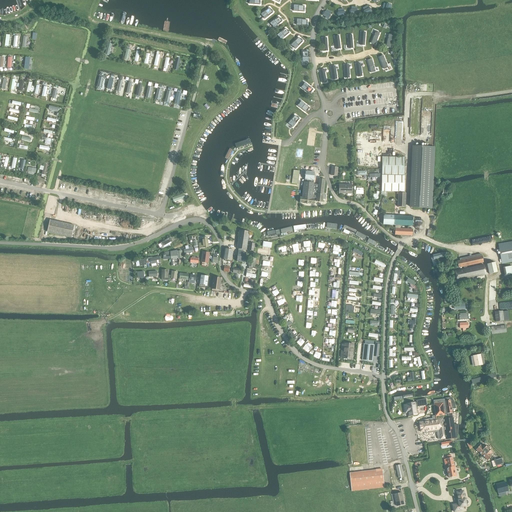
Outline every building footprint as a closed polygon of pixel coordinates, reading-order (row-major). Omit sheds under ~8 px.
[(371,11),(368,5),(362,7),(366,14),(371,11)] [(273,12),(269,7),(260,14),(264,18),(273,12)] [(332,12),(326,9),(323,15),(325,16),(325,17),(328,19),(328,18),(332,12)] [(282,21),(278,16),(270,22),(274,27),(282,21)] [(289,33),(285,28),(277,35),(281,39),(289,33)] [(380,32),(375,30),(371,43),(375,45),(380,32)] [(302,41),(298,37),(291,44),(295,48),(302,41)] [(388,66),(383,54),(378,57),(383,69),(388,66)] [(375,71),(372,59),(367,60),(370,72),(375,71)] [(313,89),(305,82),(301,87),(309,94),(313,89)] [(309,107),(301,101),(297,105),(306,112),(309,107)] [(299,119),(295,115),(288,123),(293,127),(299,119)] [(395,140),(402,140),(403,121),(396,121),(395,140)] [(422,125),(422,135),(431,135),(431,122),(428,121),(428,125),(422,125)] [(236,149),(249,143),(247,140),(234,145),(236,149)] [(409,207),(432,208),(435,147),(412,146),(409,207)] [(224,158),(227,160),(232,151),(229,149),(224,158)] [(382,191),(404,192),(404,157),(382,157),(382,191)] [(304,182),(302,198),(300,198),(300,203),(314,204),(314,199),(312,199),(312,198),(317,198),(316,201),(322,202),(323,199),(325,199),(325,195),(323,195),(325,180),(319,179),(318,184),(314,184),(314,183),(313,183),(314,172),(306,171),(305,180),(304,182)] [(339,185),(339,193),(351,194),(351,185),(339,185)] [(406,193),(398,193),(397,207),(405,207),(406,193)] [(395,235),(401,235),(412,236),(412,229),(400,229),(400,226),(412,226),(413,216),(383,215),(383,225),(395,225),(395,235)] [(47,232),(72,237),(74,225),(50,220),(47,232)] [(423,228),(422,223),(417,223),(415,227),(419,231),(423,228)] [(355,234),(356,231),(344,225),(343,229),(355,234)] [(237,249),(246,250),(248,241),(249,241),(249,238),(248,238),(249,232),(239,231),(239,235),(237,249)] [(357,236),(366,241),(368,238),(359,233),(357,236)] [(200,244),(200,248),(208,247),(207,237),(201,238),(202,244),(200,244)] [(169,238),(161,243),(163,246),(171,241),(169,238)] [(501,263),(511,261),(511,241),(498,244),(501,263)] [(339,251),(341,251),(341,248),(339,248),(339,245),(334,244),(333,253),(338,254),(339,251)] [(363,253),(354,248),(352,251),(361,256),(363,253)] [(233,250),(224,249),(223,260),(232,261),(233,250)] [(181,253),(181,250),(178,250),(178,251),(177,251),(177,250),(170,251),(171,259),(180,258),(180,253),(181,253)] [(210,252),(208,252),(202,251),(201,262),(208,263),(210,252)] [(246,253),(238,252),(236,262),(245,263),(246,253)] [(464,269),(455,271),(457,281),(485,275),(483,265),(467,269),(466,266),(483,262),(481,256),(480,254),(459,259),(460,261),(457,261),(458,268),(464,267),(464,269)] [(151,264),(161,263),(159,256),(150,259),(151,264)] [(257,257),(250,256),(248,267),(255,268),(257,257)] [(497,272),(495,262),(487,264),(489,274),(497,272)] [(504,275),(505,280),(511,279),(510,277),(511,276),(511,267),(511,266),(502,268),(504,275)] [(417,272),(424,281),(427,279),(420,270),(417,272)] [(207,286),(209,276),(201,275),(199,284),(207,286)] [(221,278),(213,277),(212,289),(219,290),(221,278)] [(416,282),(408,278),(406,281),(414,286),(416,282)] [(270,288),(275,296),(280,292),(275,285),(270,288)] [(503,309),(495,310),(495,319),(504,318),(503,309)] [(505,325),(491,327),(492,334),(506,332),(505,325)] [(300,345),(305,341),(301,337),(297,341),(300,345)] [(303,347),(309,351),(312,347),(306,342),(303,347)] [(352,355),(352,348),(353,348),(353,346),(353,345),(345,344),(343,358),(351,359),(351,358),(352,358),(352,356),(352,355)] [(372,361),(374,345),(364,344),(362,360),(372,361)] [(326,354),(326,351),(323,351),(322,359),(329,361),(330,355),(326,354)] [(471,357),(472,360),(474,359),(475,366),(483,365),(480,355),(471,357)] [(492,374),(491,374),(471,380),(472,384),(496,377),(495,373),(492,374)] [(446,405),(448,418),(453,417),(451,409),(456,409),(456,408),(455,408),(455,404),(453,400),(449,400),(448,398),(446,398),(446,405)] [(427,405),(426,399),(425,399),(416,400),(416,402),(414,403),(414,402),(407,404),(407,405),(404,405),(405,411),(405,414),(408,413),(409,416),(416,414),(415,405),(417,405),(417,407),(427,405)] [(457,438),(458,425),(454,424),(453,418),(453,417),(448,418),(447,418),(444,399),(433,400),(435,415),(432,415),(433,418),(424,419),(424,421),(419,422),(420,432),(424,431),(424,433),(437,432),(438,439),(445,438),(445,440),(457,438)] [(477,448),(476,450),(481,455),(487,448),(484,444),(482,446),(480,445),(477,448)] [(492,452),(487,448),(481,455),(487,460),(491,455),(490,454),(492,452)] [(446,456),(446,459),(444,459),(448,477),(456,476),(452,457),(451,457),(451,455),(446,456)] [(503,464),(502,458),(494,460),(496,466),(503,464)] [(404,476),(401,464),(395,466),(398,478),(404,476)] [(351,491),(384,487),(382,469),(349,473),(351,491)] [(508,491),(508,489),(506,482),(496,484),(498,493),(508,491)] [(458,500),(459,503),(453,505),(454,511),(463,510),(463,506),(466,506),(466,504),(467,504),(468,503),(468,502),(468,501),(467,500),(466,500),(465,500),(463,491),(457,492),(458,500)] [(404,504),(401,493),(394,494),(396,506),(404,504)]
